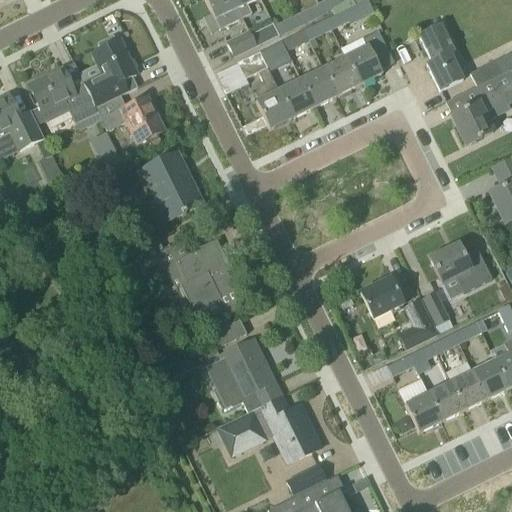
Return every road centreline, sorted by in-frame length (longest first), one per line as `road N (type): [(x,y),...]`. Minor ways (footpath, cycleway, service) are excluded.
road 1 (residential): [(288,278),(435,202),(397,123),(249,194)]
road 2 (residential): [(393,485),(288,278)]
road 3 (residential): [(249,194),(154,0)]
road 4 (residential): [(393,485),(511,431)]
